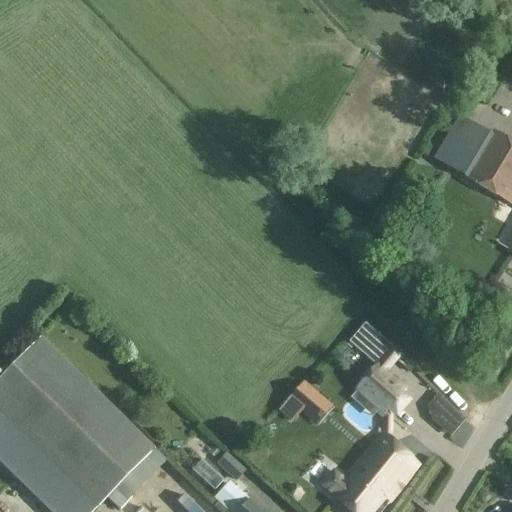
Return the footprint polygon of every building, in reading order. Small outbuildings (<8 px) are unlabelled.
[(511,255),(511,143),(494,133),(490,140),(457,121),(433,159),(511,207),(511,250),(510,254),(511,255)] [(365,323),(348,342),(375,365),(373,368),(353,392),(378,412),(383,416),(387,411),(402,392),(385,378),(390,373),(403,356),(391,345),(365,323)] [(40,339),(0,380),(0,412),(99,509),(155,451),(40,339)] [(303,382),(287,399),(288,400),(302,412),(318,426),(333,408),(304,383),(303,382)] [(381,511),(419,466),(383,438),(351,478),(354,481),(351,488),(337,476),(325,491),(341,504),(340,506),(347,511),(381,511)] [(226,454),(216,465),(236,483),(246,472),(226,454)] [(166,462),(156,470),(176,495),(186,487),(166,462)] [(287,496),(294,501),(301,491),(294,486),(287,496)] [(227,511),(256,511),(249,505),(232,490),(219,504),(227,511)]
